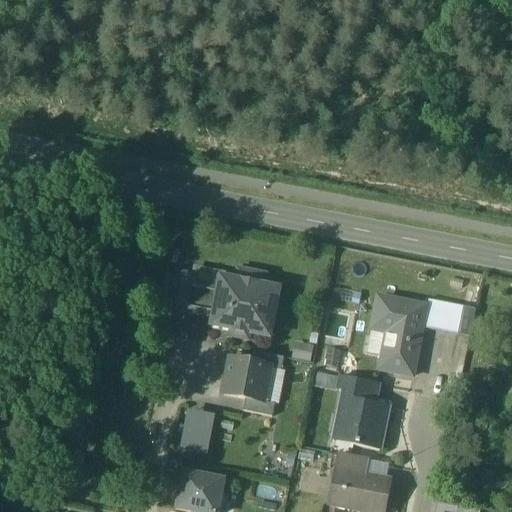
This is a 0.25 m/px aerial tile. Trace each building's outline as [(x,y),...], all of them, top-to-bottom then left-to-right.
[(276,294),(221,283),(214,319),(212,328),(267,339),(276,294)] [(219,292),(187,286),(182,313),(214,319),(219,292)] [(424,309),(377,300),(370,333),(386,336),(378,373),(411,380),(421,331),(425,310),(424,309)] [(462,311),(425,303),(424,309),(425,310),(421,331),(457,338),(462,311)] [(282,360),(253,355),(251,366),(269,370),(269,371),(280,373),(282,360)] [(251,366),(229,362),(223,398),(244,402),(262,405),(262,404),(269,371),(269,370),(251,366)] [(367,385),(339,380),(337,393),(342,394),(342,393),(365,398),(367,385)] [(323,391),(314,441),(327,443),(337,393),(323,391)] [(365,398),(342,393),(342,394),(332,444),(379,454),(387,410),(363,405),(365,398)] [(262,405),(244,402),(242,413),(271,419),(274,406),(262,404),(262,405)] [(215,417),(186,412),(179,452),(207,457),(215,417)] [(359,462),(337,458),(334,474),(356,478),(359,462)] [(356,478),(334,474),(327,507),(349,511),(360,511),(361,511),(383,511),(389,485),(356,478)] [(216,511),(222,484),(183,476),(176,511),(177,511),(216,511)]
